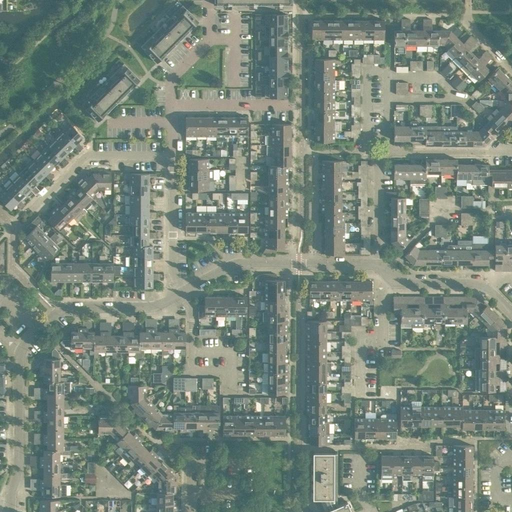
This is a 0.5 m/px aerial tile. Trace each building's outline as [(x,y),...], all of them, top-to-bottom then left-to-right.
[(140,46),(157,63),(198,21),(182,5),(140,46)] [(287,25),(287,14),(264,14),(264,25),(287,25)] [(405,45),(405,20),(401,20),(401,30),(394,30),(394,45),(405,45)] [(405,45),(416,45),(416,31),(410,30),(410,20),(405,20),(405,45)] [(416,45),(427,46),(427,20),(422,20),(422,31),(416,31),(416,45)] [(438,46),(438,45),(438,31),(431,31),(431,20),(427,20),(427,46),(438,46)] [(322,40),(322,21),(311,21),(311,40),(322,40)] [(322,40),(332,40),(332,21),(322,21),(322,40)] [(332,40),(343,40),(343,21),(332,21),(332,40)] [(343,40),(353,40),(353,21),(343,21),(343,40)] [(353,40),(363,40),(363,21),(353,21),(353,40)] [(363,40),(373,40),(373,21),(363,21),(363,40)] [(373,21),(373,40),(384,40),(384,21),(373,21)] [(269,36),(269,35),(287,35),(287,25),(264,25),(264,36),(269,36)] [(450,31),(438,31),(438,45),(444,45),(448,49),(458,39),(450,31)] [(269,35),(269,36),(269,46),(287,46),(287,35),(269,35)] [(447,49),(455,57),(473,39),(470,36),(463,44),(458,39),(448,49),(447,49)] [(455,57),(463,65),(473,54),(469,50),(476,42),(473,39),(455,57)] [(269,56),(287,56),(287,46),(269,46),(269,56)] [(463,65),(470,73),(489,54),(485,51),(478,59),(473,54),(463,65)] [(489,54),(470,73),(478,81),(489,70),(484,65),(492,58),(489,54)] [(269,66),(282,66),(287,66),(287,56),(269,56),(269,66)] [(315,70),(334,70),(334,59),(315,59),(315,70)] [(82,105),(98,121),(140,80),(123,63),(82,105)] [(453,68),(448,64),(440,72),(444,76),(453,68)] [(269,76),(282,76),(287,76),(287,66),(282,66),(269,66),(269,76)] [(499,90),(509,80),(498,68),(488,78),(499,90)] [(334,80),(334,70),(315,70),(315,80),(334,80)] [(269,86),(283,86),(287,86),(287,76),(282,76),(269,76),(269,86)] [(463,80),(458,76),(451,83),(455,87),(463,80)] [(334,90),(339,90),(339,80),(334,80),(315,80),(315,90),(334,90)] [(467,85),(463,80),(455,87),(460,92),(467,85)] [(503,100),(511,100),(511,82),(509,80),(499,90),(503,94),(503,100)] [(287,86),(283,86),(269,86),(264,86),(264,97),(279,97),(279,98),(287,98),(287,86)] [(334,101),(334,90),(315,90),(315,101),(334,101)] [(503,106),(499,111),(509,121),(511,117),(511,100),(503,100),(503,106)] [(334,111),(334,101),(315,101),(315,111),(334,111)] [(334,121),(334,111),(315,111),(315,121),(334,121)] [(509,121),(499,111),(488,122),(498,132),(509,121)] [(196,136),(196,117),(185,117),(185,136),(196,136)] [(196,136),(207,136),(207,117),(196,117),(196,136)] [(207,136),(217,136),(217,118),(207,117),(207,136)] [(217,118),(217,136),(227,136),(227,118),(217,118)] [(227,136),(237,136),(237,118),(227,118),(227,136)] [(237,118),(237,136),(248,136),(248,118),(237,118)] [(334,131),(334,121),(315,121),(315,131),(334,131)] [(425,140),(425,126),(418,126),(418,121),(410,121),(410,126),(410,140),(425,140)] [(70,124),(62,131),(76,145),(78,143),(83,137),(70,124)] [(272,124),(271,135),(290,135),(290,124),(272,124)] [(410,126),(393,126),(393,140),(410,140),(410,126)] [(441,146),(441,126),(425,126),(425,140),(425,145),(441,146)] [(456,131),(457,131),(457,127),(441,126),(441,146),(456,146),(456,131)] [(493,137),(483,127),(478,131),(472,131),(472,146),(484,146),(493,137)] [(80,145),(78,143),(76,145),(62,131),(55,138),(68,152),(74,147),(76,149),(80,145)] [(334,131),(315,131),(315,142),(334,142),(334,131)] [(472,131),(457,131),(456,131),(456,146),(472,146),(472,131)] [(266,135),(266,145),(290,145),(290,135),(271,135),(266,135)] [(55,138),(48,145),(61,159),(63,157),(68,152),(55,138)] [(63,157),(61,159),(48,145),(41,153),(54,166),(59,161),(62,164),(66,160),(63,157)] [(271,156),(290,156),(290,145),(266,145),(266,155),(271,155),(271,156)] [(49,171),(54,166),(41,153),(33,160),(47,173),(49,171)] [(287,166),(290,166),(290,156),(271,156),(271,165),(271,166),(287,166)] [(189,169),(208,170),(208,169),(208,159),(189,159),(189,169)] [(51,174),(49,171),(47,173),(33,160),(26,167),(39,181),(44,175),(47,178),(51,174)] [(425,174),(426,174),(441,174),(441,160),(425,160),(425,165),(425,174)] [(441,174),(456,174),(456,165),(457,165),(457,160),(441,160),(441,174)] [(322,172),(341,172),(341,161),(322,161),(322,172)] [(410,179),(410,165),(393,164),(393,179),(410,179)] [(287,166),(271,166),(271,165),(268,165),(268,176),(287,176),(287,166)] [(425,165),(410,165),(410,179),(410,183),(426,183),(426,174),(425,174),(425,165)] [(472,165),(457,165),(456,165),(456,174),(456,179),(466,179),(466,183),(472,183),(472,165)] [(488,184),(488,179),(488,172),(488,165),(472,165),(472,183),(472,184),(488,184)] [(39,181),(26,167),(19,174),(32,188),(34,186),(39,181)] [(213,180),(213,169),(208,169),(208,170),(189,169),(189,180),(213,180)] [(92,174),(99,190),(111,189),(111,171),(98,171),(98,174),(92,174)] [(341,182),(341,172),(322,172),(322,182),(341,182)] [(488,179),(488,184),(491,184),(491,187),(494,187),(499,187),(499,172),(494,172),(488,172),(488,179)] [(507,187),(507,172),(499,172),(499,187),(507,187)] [(36,188),(34,186),(32,188),(19,174),(12,181),(25,195),(30,190),(33,192),(36,188)] [(99,190),(92,174),(88,178),(87,176),(78,185),(80,187),(81,187),(91,197),(99,190)] [(130,174),(130,185),(148,185),(148,177),(156,177),(156,174),(130,174)] [(268,176),(268,186),(287,186),(287,176),(268,176)] [(214,180),(213,180),(189,180),(189,191),(214,191),(214,180)] [(19,200),(20,200),(25,195),(12,181),(4,189),(18,202),(19,200)] [(341,192),(341,182),(322,182),(322,192),(341,192)] [(130,185),(130,195),(148,195),(148,192),(148,185),(130,185)] [(268,197),(287,197),(287,186),(268,186),(268,197)] [(91,197),(81,187),(80,187),(76,192),(73,189),(70,193),(84,206),(87,209),(91,204),(93,206),(97,203),(91,197)] [(19,200),(18,202),(4,189),(0,193),(0,199),(10,210),(16,204),(18,207),(22,203),(20,201),(19,200)] [(148,197),(152,197),(153,192),(148,192),(148,195),(130,195),(129,205),(148,205),(148,197)] [(322,202),(341,202),(341,192),(322,192),(322,202)] [(79,212),(84,206),(70,193),(66,196),(69,199),(65,203),(81,219),(83,216),(79,212)] [(287,207),(287,197),(268,197),(268,207),(287,207)] [(391,214),(405,214),(405,198),(398,198),(391,198),(391,214)] [(341,212),(341,202),(322,202),(322,213),(325,213),(341,212)] [(57,205),(54,209),(67,223),(72,218),(77,222),(81,219),(65,203),(60,208),(57,205)] [(129,205),(129,215),(148,215),(148,212),(148,205),(129,205)] [(419,214),(429,214),(429,205),(419,205),(419,214)] [(287,218),(287,217),(287,207),(268,207),(268,216),(268,217),(284,217),(284,218),(287,218)] [(67,223),(54,209),(50,212),(52,215),(48,219),(64,236),(67,232),(62,228),(67,223)] [(110,216),(105,211),(101,215),(106,220),(110,216)] [(148,218),(152,218),(153,212),(148,212),(148,215),(129,215),(129,225),(148,225),(148,218)] [(344,223),(344,212),(341,212),(325,213),(325,223),(344,223)] [(196,232),(196,213),(185,213),(185,232),(196,232)] [(196,232),(206,232),(207,213),(196,213),(196,232)] [(206,232),(216,232),(216,213),(207,213),(206,232)] [(216,213),(216,232),(227,232),(227,213),(216,213)] [(236,213),(227,213),(227,232),(236,232),(236,213)] [(236,213),(236,232),(247,232),(248,213),(236,213)] [(405,230),(405,214),(391,214),(391,230),(405,230)] [(31,246),(44,233),(39,228),(44,222),(38,216),(22,231),(27,235),(23,239),(31,246)] [(284,217),(268,217),(268,216),(265,216),(265,227),(284,227),(284,218),(284,217)] [(349,233),(349,223),(344,223),(325,223),(325,233),(344,233),(349,233)] [(129,225),(129,236),(148,236),(148,233),(148,225),(129,225)] [(284,238),(284,227),(265,227),(265,237),(284,238)] [(405,230),(391,230),(391,242),(399,251),(409,241),(405,236),(405,230)] [(31,246),(38,253),(51,240),(49,238),(44,233),(31,246)] [(152,238),(152,233),(148,233),(148,236),(129,236),(129,246),(133,246),(134,246),(148,245),(148,238),(152,238)] [(344,243),(344,233),(325,233),(325,243),(344,243)] [(52,236),(49,238),(51,240),(38,253),(46,261),(59,248),(53,242),(56,240),(52,236)] [(472,243),(472,245),(472,264),(488,264),(488,243),(488,236),(472,236),(472,243)] [(284,238),(265,237),(265,247),(262,247),(262,254),(276,254),(276,248),(284,248),(284,238)] [(344,254),(344,243),(325,243),(325,254),(344,254)] [(133,246),(133,256),(152,256),(152,253),(152,246),(148,245),(134,246),(133,246)] [(425,264),(425,250),(419,250),(414,245),(404,255),(413,264),(425,264)] [(441,250),(440,264),(456,264),(456,245),(448,245),(448,250),(441,250)] [(456,245),(456,264),(472,264),(472,245),(456,245)] [(506,271),(506,245),(495,245),(494,260),(502,260),(501,271),(506,271)] [(441,250),(425,250),(425,264),(440,264),(441,250)] [(152,259),(156,259),(156,253),(152,253),(152,256),(133,256),(128,256),(128,266),(133,266),(152,266),(152,259)] [(72,282),(72,263),(64,263),(64,259),(58,260),(58,263),(61,263),(61,282),(72,282)] [(82,282),(92,282),(92,263),(85,263),(85,260),(79,260),(79,263),(82,263),(82,282)] [(113,282),(113,263),(105,263),(105,260),(99,260),(99,263),(102,263),(102,282),(113,282)] [(50,282),(61,282),(61,263),(58,263),(51,263),(50,282)] [(72,282),(82,282),(82,263),(79,263),(72,263),(72,282)] [(92,282),(102,282),(102,263),(99,263),(92,263),(92,282)] [(133,266),(133,277),(152,276),(152,274),(152,266),(133,266)] [(152,279),(156,279),(156,274),(152,274),(152,276),(133,277),(133,287),(152,287),(152,279)] [(265,291),(284,291),(284,280),(276,280),(276,274),(262,274),(262,281),(265,281),(265,291)] [(320,300),(320,281),(309,281),(309,300),(320,300)] [(320,300),(330,300),(330,281),(320,281),(320,300)] [(330,300),(340,300),(340,281),(330,281),(330,300)] [(340,300),(350,300),(350,281),(340,281),(340,300)] [(350,300),(360,300),(361,281),(350,281),(350,300)] [(361,281),(360,300),(371,300),(371,281),(361,281)] [(265,291),(265,301),(284,301),(284,291),(265,291)] [(215,316),(214,297),(204,297),(204,305),(199,305),(199,319),(206,319),(206,316),(215,316)] [(225,316),(225,297),(214,297),(215,316),(225,316)] [(235,297),(225,297),(225,316),(235,316),(235,297)] [(235,297),(235,316),(246,316),(246,297),(235,297)] [(412,323),(412,308),(405,308),(405,297),(393,297),(393,314),(400,314),(400,323),(412,323)] [(423,328),(423,323),(423,297),(418,297),(418,308),(412,308),(412,323),(412,328),(423,328)] [(423,297),(423,323),(433,323),(433,308),(427,308),(427,297),(423,297)] [(433,323),(444,323),(444,297),(440,297),(440,308),(433,308),(433,323)] [(444,323),(455,323),(455,308),(449,308),(449,297),(444,297),(444,323)] [(466,323),(466,311),(466,297),(461,297),(461,308),(455,308),(455,323),(466,323)] [(472,311),(476,315),(486,306),(478,297),(466,297),(466,311),(472,311)] [(265,312),(268,312),(284,312),(284,311),(284,301),(265,301),(265,312)] [(479,319),(487,327),(497,317),(486,306),(476,315),(472,319),(476,322),(479,319)] [(287,322),(287,311),(284,311),(284,312),(268,312),(265,312),(263,312),(263,322),(268,322),(287,322)] [(491,331),(491,336),(491,337),(506,337),(506,325),(497,317),(487,327),(491,331)] [(307,331),(326,332),(326,321),(307,321),(307,331)] [(268,322),(268,332),(287,332),(287,322),(268,322)] [(82,348),(82,328),(77,328),(77,332),(71,332),(71,340),(63,340),(60,342),(64,347),(71,347),(71,348),(82,348)] [(94,355),(94,358),(94,332),(87,332),(87,328),(82,328),(82,348),(89,348),(89,355),(94,355)] [(144,348),(150,348),(150,329),(146,329),(146,332),(139,332),(139,335),(139,358),(143,358),(144,348)] [(156,329),(150,329),(150,348),(158,348),(158,355),(162,355),(162,332),(156,332),(156,329)] [(168,332),(162,332),(162,355),(166,355),(166,348),(173,348),(173,329),(168,329),(168,332)] [(173,329),(173,348),(180,348),(180,355),(185,355),(185,332),(179,332),(179,329),(173,329)] [(326,342),(326,332),(307,331),(307,342),(326,342)] [(98,351),(105,351),(105,332),(100,332),(100,335),(94,335),(94,332),(94,358),(98,358),(98,351)] [(110,332),(105,332),(105,351),(112,351),(112,358),(116,358),(116,335),(110,335),(110,332)] [(123,335),(116,335),(116,358),(121,358),(121,351),(128,351),(128,332),(123,332),(123,335)] [(135,358),(139,358),(139,335),(133,335),(133,332),(128,332),(128,351),(135,351),(135,358)] [(268,332),(268,343),(287,343),(287,332),(268,332)] [(480,336),(480,347),(480,348),(495,348),(495,341),(506,341),(506,337),(491,337),(491,336),(480,336)] [(326,352),(326,342),(307,342),(307,352),(326,352)] [(268,343),(268,353),(287,353),(287,343),(268,343)] [(495,348),(480,348),(480,347),(475,347),(475,359),(505,359),(506,354),(495,354),(495,348)] [(40,370),(59,370),(60,359),(59,359),(59,352),(54,348),(52,351),(52,359),(44,359),(43,365),(40,365),(40,370)] [(326,362),(326,352),(307,352),(307,362),(326,362)] [(268,353),(268,363),(287,363),(287,353),(268,353)] [(494,369),(495,363),(505,363),(505,359),(475,359),(475,369),(494,369)] [(326,372),(326,362),(307,362),(307,372),(326,372)] [(268,363),(268,373),(286,373),(287,363),(268,363)] [(164,382),(173,373),(173,366),(162,366),(162,375),(162,382),(164,382)] [(505,380),(505,375),(494,375),(494,369),(475,369),(475,380),(505,380)] [(59,378),(59,370),(40,370),(40,376),(43,376),(43,382),(70,382),(66,382),(66,378),(59,378)] [(326,382),(326,372),(307,372),(307,382),(326,382)] [(268,373),(268,383),(286,383),(286,373),(268,373)] [(173,391),(185,391),(185,378),(173,378),(173,391)] [(196,391),(196,379),(196,378),(185,378),(185,391),(196,391)] [(494,391),(494,384),(505,385),(505,380),(475,380),(475,391),(494,391)] [(70,386),(70,382),(43,382),(47,382),(47,388),(43,388),(43,393),(63,393),(63,386),(70,386)] [(326,393),(326,382),(307,382),(307,393),(326,393)] [(286,383),(268,383),(267,394),(286,394),(286,383)] [(130,404),(146,397),(146,386),(128,386),(128,398),(130,398),(130,404)] [(63,400),(63,393),(43,393),(43,398),(47,398),(47,404),(70,404),(70,400),(63,400)] [(326,403),(326,393),(307,393),(307,403),(326,403)] [(154,405),(146,397),(130,404),(134,408),(132,409),(141,418),(154,405)] [(325,413),(326,403),(307,403),(306,414),(310,414),(310,413),(325,413)] [(70,409),(70,404),(47,404),(47,411),(43,411),(43,416),(63,416),(63,409),(70,409)] [(156,429),(162,413),(154,405),(141,418),(150,427),(151,425),(155,429),(156,429)] [(185,407),(178,407),(178,405),(173,405),(173,413),(173,414),(173,428),(174,428),(180,428),(180,432),(185,432),(185,407)] [(190,428),(196,428),(196,405),(192,405),(192,407),(185,407),(185,432),(190,432),(190,428)] [(202,432),(207,432),(207,412),(200,412),(201,405),(196,405),(196,428),(202,428),(202,432)] [(207,432),(213,432),(213,428),(219,428),(219,406),(208,406),(208,412),(207,412),(207,432)] [(411,426),(411,407),(400,407),(400,426),(411,426)] [(411,426),(421,426),(421,407),(411,407),(411,426)] [(421,426),(431,426),(431,407),(421,407),(421,426)] [(431,426),(441,426),(441,407),(431,407),(431,426)] [(441,426),(451,426),(452,407),(441,407),(441,426)] [(462,410),(462,407),(452,407),(451,426),(461,426),(462,426),(462,410)] [(472,429),(472,410),(462,410),(462,426),(461,426),(461,429),(472,429)] [(472,429),(482,429),(483,410),(472,410),(472,429)] [(482,429),(493,429),(493,410),(483,410),(482,429)] [(493,410),(493,429),(503,429),(503,410),(493,410)] [(161,432),(174,432),(174,428),(173,428),(173,414),(173,413),(162,413),(156,429),(161,429),(161,432)] [(309,423),(328,424),(329,413),(325,413),(310,413),(310,414),(309,423)] [(110,433),(116,418),(111,418),(111,415),(98,415),(98,433),(110,433)] [(63,423),(63,416),(43,416),(43,421),(47,421),(47,427),(70,427),(70,423),(63,423)] [(222,435),(233,435),(233,416),(222,416),(222,435)] [(233,435),(243,435),(243,416),(233,416),(233,435)] [(243,435),(253,435),(253,416),(243,416),(243,435)] [(253,435),(263,435),(263,416),(253,416),(253,435)] [(263,435),(274,435),(274,416),(263,416),(263,435)] [(285,416),(274,416),(274,435),(285,435),(285,416)] [(120,422),(116,418),(110,433),(118,441),(117,442),(131,429),(122,420),(120,422)] [(365,438),(365,419),(354,419),(354,437),(365,438)] [(365,438),(375,438),(375,419),(365,419),(365,438)] [(375,438),(385,438),(385,419),(375,419),(375,438)] [(385,419),(385,438),(396,438),(396,419),(385,419)] [(328,434),(328,424),(309,423),(309,434),(328,434)] [(43,434),(43,439),(63,439),(63,432),(70,432),(70,427),(47,427),(47,434),(43,434)] [(120,445),(125,450),(138,437),(135,433),(132,436),(128,431),(131,429),(117,442),(118,441),(112,447),(115,450),(120,445)] [(328,434),(309,434),(309,444),(328,444),(328,434)] [(142,440),(138,437),(125,450),(130,455),(125,460),(128,463),(144,447),(140,443),(142,440)] [(47,444),(47,450),(70,450),(70,446),(63,446),(63,439),(43,439),(43,444),(47,444)] [(453,456),(472,456),(472,445),(453,445),(453,456)] [(136,462),(141,466),(154,453),(151,449),(149,452),(144,447),(128,463),(131,466),(136,462)] [(40,457),(40,461),(59,462),(59,455),(70,455),(70,450),(47,450),(43,450),(43,457),(40,457)] [(141,476),(144,480),(150,474),(160,463),(156,459),(158,457),(154,453),(141,466),(146,472),(141,476)] [(334,453),(313,453),(313,490),(313,499),(319,499),(324,499),(328,510),(324,511),(350,511),(347,502),(337,506),(336,498),(333,498),(333,497),(334,453)] [(391,456),(381,456),(380,480),(391,480),(391,456)] [(402,456),(391,456),(391,475),(402,475),(402,456)] [(412,456),(402,456),(402,475),(412,475),(412,456)] [(422,456),(412,456),(412,475),(422,475),(422,456)] [(433,466),(433,462),(433,456),(422,456),(422,475),(433,475),(433,471),(433,470),(433,466)] [(453,456),(453,466),(472,466),(472,456),(453,456)] [(59,472),(59,469),(59,462),(40,461),(40,467),(43,467),(43,473),(59,473),(59,472)] [(150,474),(158,482),(174,475),(170,471),(171,470),(162,461),(160,463),(150,474),(144,480),(150,474)] [(453,466),(453,477),(472,477),(472,466),(453,466)] [(66,475),(70,475),(70,472),(59,472),(59,473),(43,473),(43,479),(40,479),(40,484),(59,484),(59,477),(66,477),(66,475)] [(174,481),(174,475),(158,482),(158,493),(173,493),(173,494),(176,494),(176,481),(174,481)] [(453,477),(453,487),(472,487),(472,477),(453,477)] [(66,484),(59,484),(40,484),(40,490),(43,490),(43,496),(66,496),(66,484)] [(453,487),(453,497),(472,497),(472,487),(453,487)] [(156,498),(156,505),(176,505),(176,500),(172,500),(172,494),(176,494),(173,494),(173,493),(158,493),(150,493),(150,497),(156,498)] [(453,497),(453,507),(472,507),(472,497),(453,497)] [(57,511),(58,511),(58,500),(40,500),(39,511),(57,511)]
